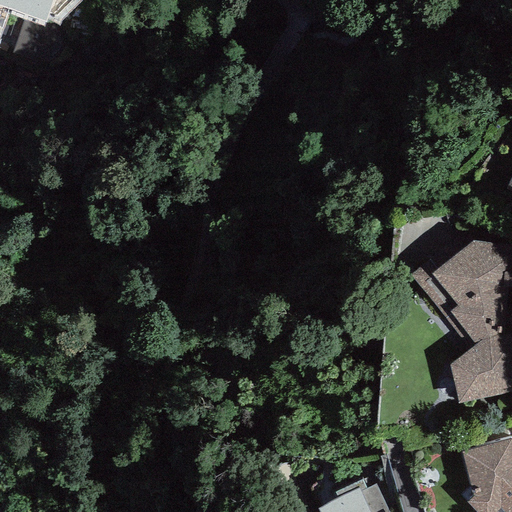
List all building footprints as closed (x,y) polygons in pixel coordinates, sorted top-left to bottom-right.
[(44,22),(52,0),(0,0),(0,33),(9,9),(44,22)] [(57,35),(22,23),(12,52),(46,64),(57,35)] [(511,252),(489,227),(431,273),(423,261),(409,274),(471,348),(450,365),(457,404),(511,392),(511,252)] [(511,511),(511,443),(511,440),(462,452),(472,496),(466,502),(476,511),(495,511),(500,508),(503,511),(511,511)] [(339,497),(316,508),(317,511),(387,511),(374,484),(366,488),(362,479),(335,492),(339,497)]
